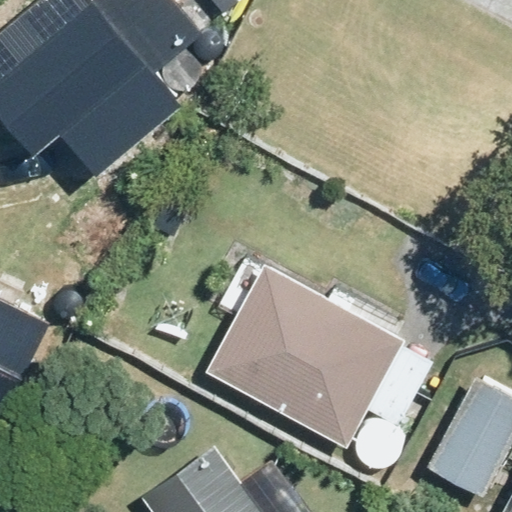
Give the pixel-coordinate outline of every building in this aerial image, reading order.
[(109,172),(199,98),(161,52),(192,26),(171,0),(73,0),(0,60),(0,93),(48,153),(75,131),(109,172)] [(212,11),(200,23),(222,47),(237,34),(225,20),(222,23),(212,11)] [(242,315),(215,365),(352,439),(372,405),(402,420),(438,354),(407,337),(410,333),(269,258),(251,293),(228,282),(219,301),(242,315)] [(0,290),(0,425),(0,426),(55,319),(0,290)] [(443,366),(427,395),(449,408),(465,378),(443,366)] [(511,384),(482,368),(434,459),(491,490),(511,449),(511,384)] [(162,511),(277,511),(222,434),(146,488),(162,511)] [(511,511),(511,496),(503,511),(511,511)]
